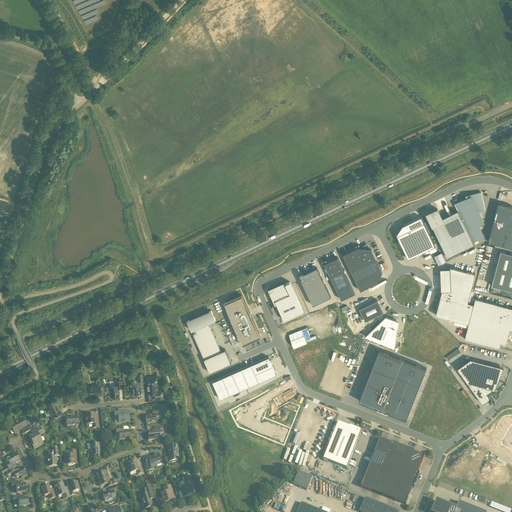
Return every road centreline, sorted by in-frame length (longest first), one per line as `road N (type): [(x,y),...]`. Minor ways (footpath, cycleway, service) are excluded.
road 1 (primary): [(0,371),(511,126)]
road 2 (unclassified): [(0,349),(511,104)]
road 3 (unclassified): [(279,340),(302,389),(441,448)]
road 4 (unclassified): [(0,290),(47,144),(78,104)]
road 5 (unclassified): [(377,225),(261,282),(279,340)]
road 6 (unclassified): [(511,187),(471,181),(377,225)]
road 7 (unclassified): [(393,275),(391,303),(405,311),(423,305),(424,276),(399,271)]
